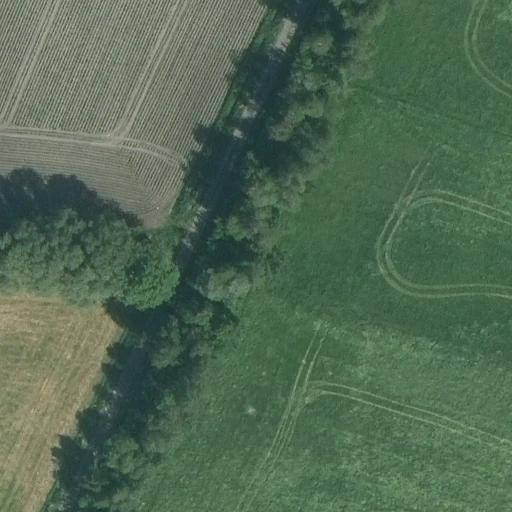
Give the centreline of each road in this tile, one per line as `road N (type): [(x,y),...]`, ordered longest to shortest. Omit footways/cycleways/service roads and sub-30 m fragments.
road 1 (track): [(66,511),(305,0)]
road 2 (unknown): [(255,108),(511,127)]
